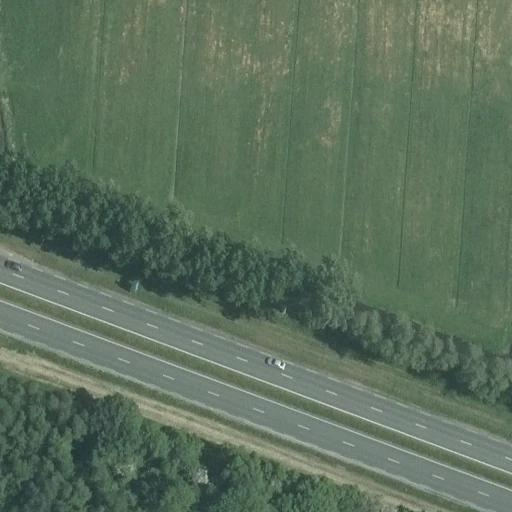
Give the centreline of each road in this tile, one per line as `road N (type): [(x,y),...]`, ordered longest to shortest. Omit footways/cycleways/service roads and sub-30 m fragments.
road 1 (primary): [(511,458),(0,268)]
road 2 (primary): [(0,313),(511,503)]
